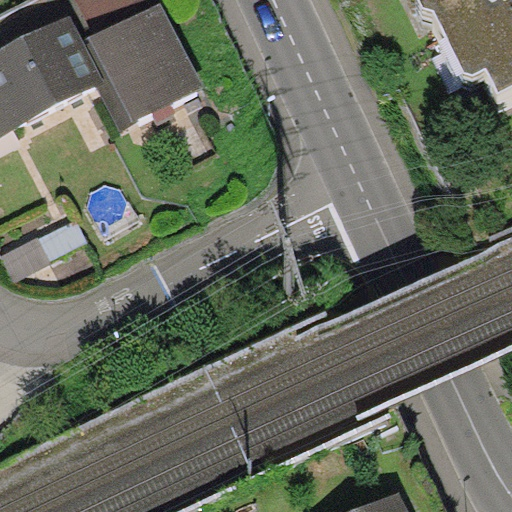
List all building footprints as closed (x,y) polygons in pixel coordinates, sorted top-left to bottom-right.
[(78,0),(96,34),(154,4),(151,0),(78,0)] [(511,0),(417,0),(421,7),(434,12),(465,73),(476,73),(487,67),(499,94),(511,87),(511,0)] [(96,34),(84,40),(105,80),(96,85),(119,130),(204,86),(160,1),(154,4),(96,34)] [(70,13),(0,50),(0,135),(96,85),(105,80),(84,40),(70,13)] [(77,220),(39,239),(51,261),(88,242),(77,220)] [(38,237),(1,256),(15,283),(52,264),(51,261),(39,239),(38,237)] [(407,511),(399,495),(362,511),(407,511)]
